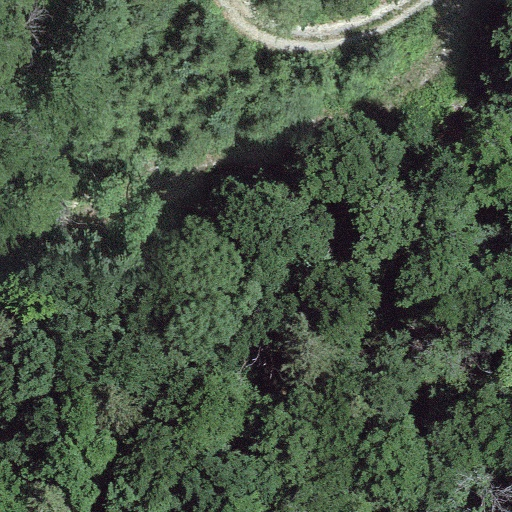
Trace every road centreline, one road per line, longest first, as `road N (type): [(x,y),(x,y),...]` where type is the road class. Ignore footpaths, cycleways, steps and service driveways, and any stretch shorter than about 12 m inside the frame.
road 1 (track): [(461,0),(439,56),(382,103),(77,226),(0,242)]
road 2 (track): [(232,0),(285,40),(365,34),(413,0)]
